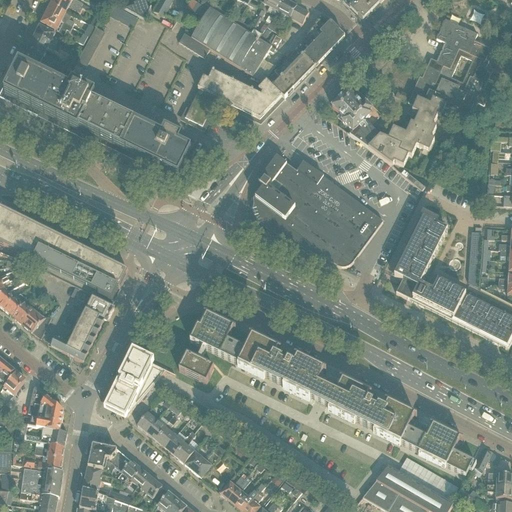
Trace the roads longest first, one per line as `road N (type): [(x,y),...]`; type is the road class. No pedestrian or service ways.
road 1 (unclassified): [(237,291),(264,327),(511,453)]
road 2 (primary): [(237,291),(511,429)]
road 3 (primary): [(511,403),(312,301)]
road 4 (residential): [(511,374),(356,294)]
road 5 (tertiary): [(251,158),(365,43)]
road 6 (residential): [(203,511),(80,410)]
road 7 (primary): [(24,186),(161,255)]
road 8 (unclassified): [(117,204),(81,159),(0,119)]
road 9 (primary): [(117,204),(0,149)]
road 10 (primary): [(312,301),(197,243)]
